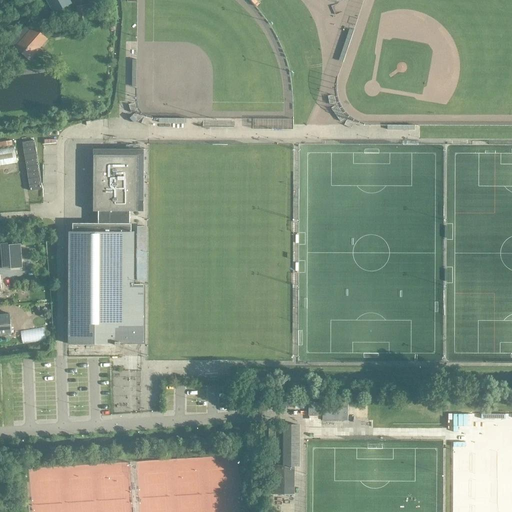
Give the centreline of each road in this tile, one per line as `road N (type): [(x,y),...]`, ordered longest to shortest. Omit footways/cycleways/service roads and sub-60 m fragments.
road 1 (unknown): [(0,202),(60,201),(58,144),(65,132),(117,126),(316,133)]
road 2 (unclassified): [(0,434),(302,415)]
